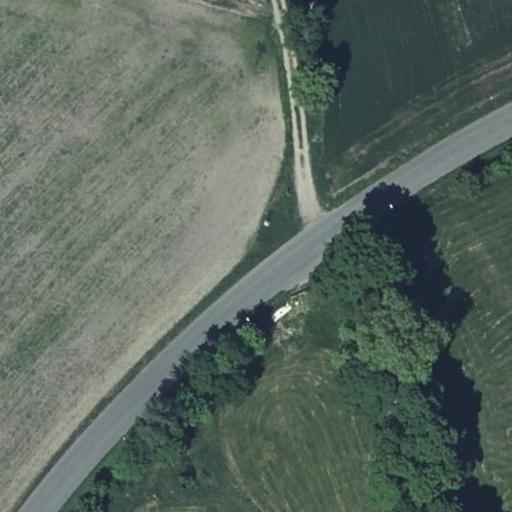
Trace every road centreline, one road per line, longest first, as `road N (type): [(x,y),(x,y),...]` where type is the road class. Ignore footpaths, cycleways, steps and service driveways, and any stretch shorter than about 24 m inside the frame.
road 1 (secondary): [(43,511),(148,385),(324,233)]
road 2 (unclassified): [(324,233),(423,511)]
road 3 (track): [(277,0),(308,207),(324,233)]
road 4 (secondary): [(324,233),(511,119)]
